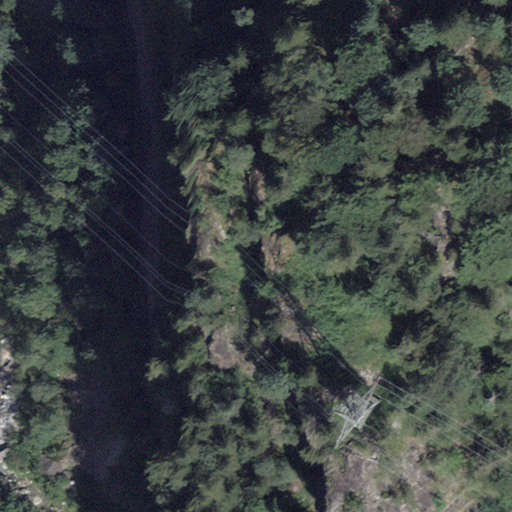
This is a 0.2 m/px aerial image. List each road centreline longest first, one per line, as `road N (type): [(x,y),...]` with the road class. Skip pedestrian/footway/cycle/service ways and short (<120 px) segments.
road 1 (primary): [(481,511),(267,0)]
road 2 (unclassified): [(134,0),(149,98),(177,511)]
